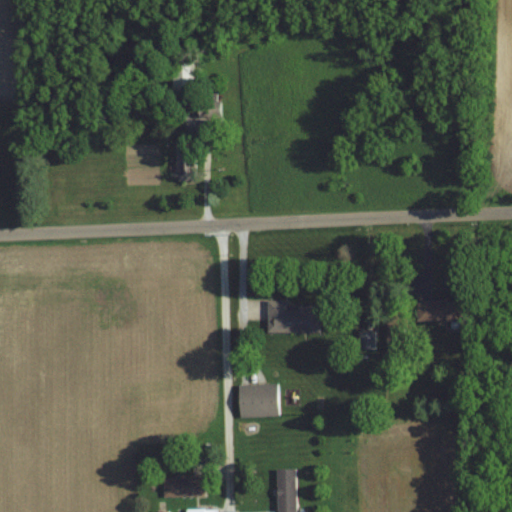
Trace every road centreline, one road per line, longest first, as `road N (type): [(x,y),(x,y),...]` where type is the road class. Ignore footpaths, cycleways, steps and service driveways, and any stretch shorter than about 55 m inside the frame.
road 1 (residential): [(511,211),(0,231)]
road 2 (residential): [(227,224),(231,511)]
